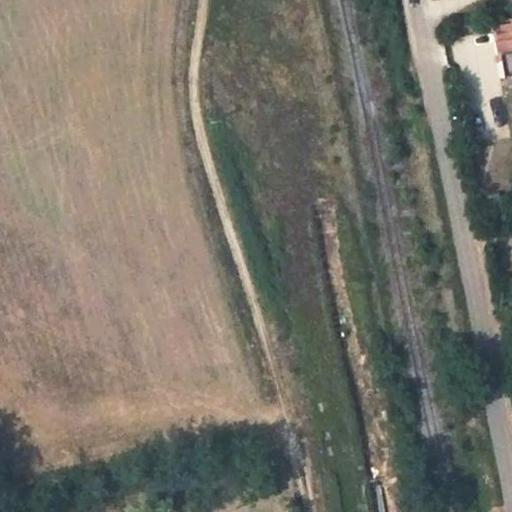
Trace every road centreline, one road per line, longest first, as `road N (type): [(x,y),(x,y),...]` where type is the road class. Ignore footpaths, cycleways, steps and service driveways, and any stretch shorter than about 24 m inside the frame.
road 1 (track): [(202,0),(191,92),(310,511)]
road 2 (unclassified): [(511,486),(415,0)]
